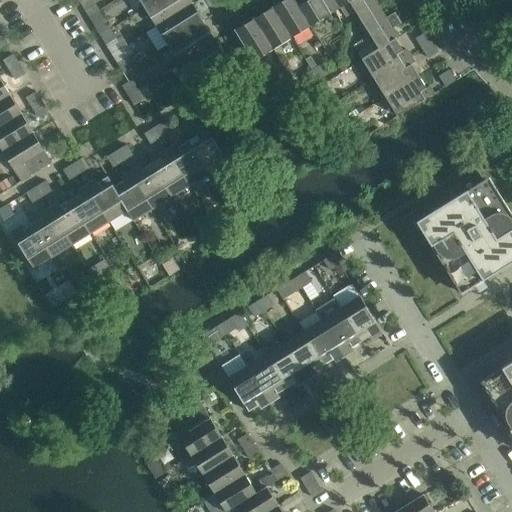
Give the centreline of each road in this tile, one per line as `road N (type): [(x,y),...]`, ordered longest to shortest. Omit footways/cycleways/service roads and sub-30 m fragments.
road 1 (residential): [(466,405),(356,237)]
road 2 (residential): [(313,504),(466,405)]
road 3 (residential): [(119,142),(41,0)]
